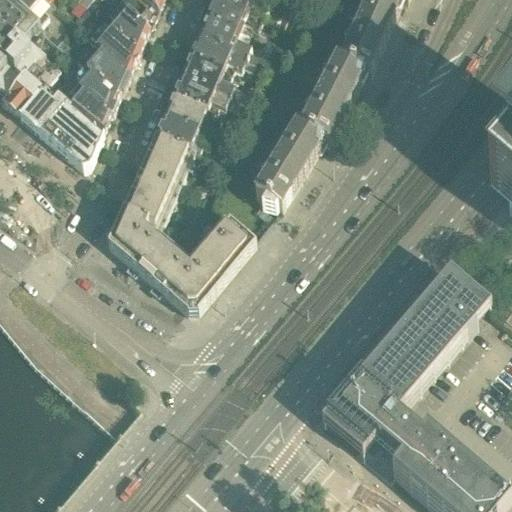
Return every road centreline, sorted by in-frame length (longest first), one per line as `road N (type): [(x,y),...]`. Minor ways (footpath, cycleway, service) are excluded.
road 1 (secondary): [(254,449),(511,138)]
road 2 (residential): [(192,0),(102,204),(44,286)]
road 3 (secondary): [(503,0),(440,102),(346,219)]
road 4 (residential): [(451,0),(346,219)]
road 5 (secondary): [(346,219),(191,404)]
road 6 (unclassified): [(191,404),(44,286)]
road 7 (secondary): [(191,404),(102,511)]
